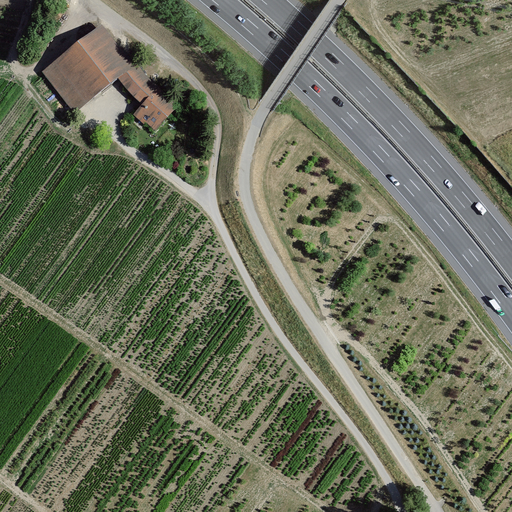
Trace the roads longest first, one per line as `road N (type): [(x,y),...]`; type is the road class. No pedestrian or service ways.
road 1 (track): [(89,0),(180,68),(214,107),(215,218),(275,326),(392,486),(400,511)]
road 2 (unclassified): [(437,511),(286,281),(245,192),(252,128),(338,0)]
road 3 (motorway): [(218,0),(380,153),(511,312)]
road 4 (motorway): [(511,260),(370,96),(267,0)]
